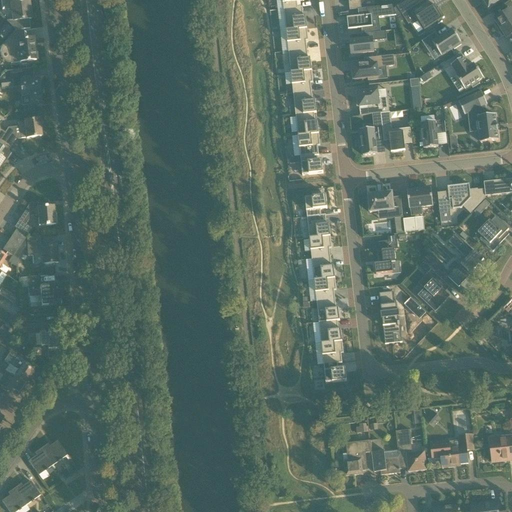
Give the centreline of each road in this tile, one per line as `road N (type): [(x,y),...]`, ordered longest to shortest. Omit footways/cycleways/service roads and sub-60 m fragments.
road 1 (primary): [(147,511),(89,0)]
road 2 (residential): [(86,395),(68,165)]
road 3 (residential): [(367,373),(345,178)]
road 4 (residential): [(345,178),(324,0)]
road 5 (residential): [(511,158),(345,178)]
road 6 (residential): [(68,165),(51,0)]
road 7 (residential): [(511,368),(475,362),(367,373)]
road 8 (residential): [(413,511),(411,490),(493,481),(511,489)]
